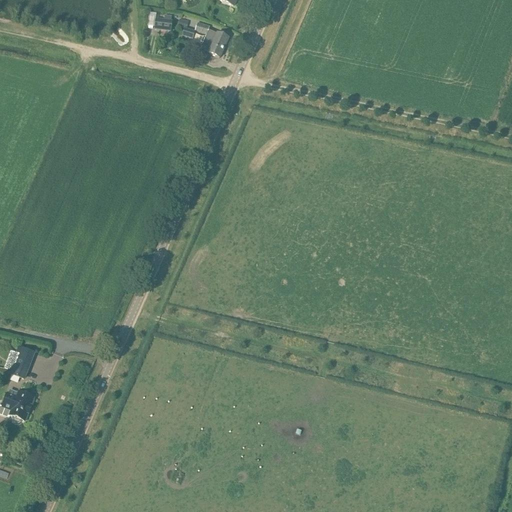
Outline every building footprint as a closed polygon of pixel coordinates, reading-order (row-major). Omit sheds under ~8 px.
[(155,20),(154,30),(170,32),(172,22),(171,22),(171,17),(164,16),(163,21),(155,20)] [(197,24),(195,33),(206,36),(209,27),(197,24)] [(182,36),(193,39),(195,33),(184,29),(182,36)] [(200,49),(209,53),(208,54),(220,59),(229,39),(217,34),(217,35),(208,31),(207,33),(206,35),(200,49)] [(361,50),(363,44),(337,35),(335,41),(361,50)] [(8,374),(23,380),(33,354),(18,348),(8,374)] [(1,407),(11,411),(9,416),(12,417),(11,420),(12,422),(14,424),(17,424),(19,423),(21,421),(24,422),(27,414),(28,414),(31,407),(30,407),(33,399),(18,393),(16,398),(7,394),(1,407)]
